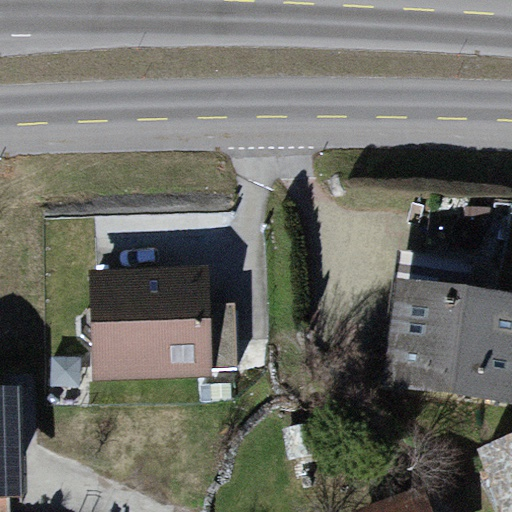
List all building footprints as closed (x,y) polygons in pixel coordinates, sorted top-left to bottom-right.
[(221,267),(83,269),(85,382),(223,379),(221,267)] [(511,287),(395,271),(380,384),(511,402),(511,287)] [(34,387),(0,386),(0,502),(36,502),(34,387)] [(511,511),(511,430),(469,447),(495,511),(511,511)] [(440,511),(427,479),(351,508),(352,511),(440,511)]
